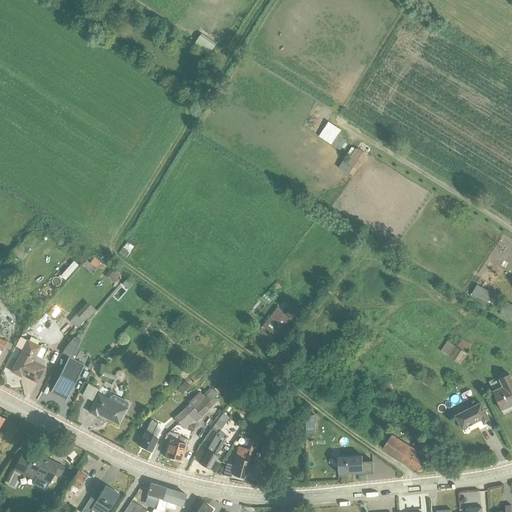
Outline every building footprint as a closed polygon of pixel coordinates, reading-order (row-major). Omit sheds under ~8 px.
[(200,34),(192,45),(207,56),(216,44),(200,34)] [(319,137),(340,151),(347,140),(343,138),(344,137),(339,134),(341,130),(328,122),(319,137)] [(356,149),(355,149),(352,147),(346,156),(349,158),(347,163),(343,161),(338,168),(348,175),(349,174),(353,177),(367,155),(357,148),(356,149)] [(17,246),(12,253),(21,260),(26,254),(25,254),(36,240),(29,234),(18,247),(17,246)] [(127,242),(123,247),(119,253),(126,258),(130,252),(134,247),(127,242)] [(90,264),(97,268),(101,262),(93,257),(90,264)] [(73,261),(60,276),(65,280),(78,266),(73,261)] [(3,262),(0,265),(0,285),(13,271),(3,262)] [(114,270),(108,279),(114,284),(121,275),(114,270)] [(88,302),(70,321),(77,329),(76,329),(78,331),(79,330),(78,329),(78,328),(84,322),(90,317),(96,311),(88,302)] [(511,304),(506,302),(499,314),(511,321),(511,304)] [(52,307),(48,314),(54,319),(55,318),(59,312),(52,307)] [(276,338),(292,318),(277,307),(262,327),(276,338)] [(68,356),(50,392),(66,400),(84,364),(74,359),(79,350),(76,348),(80,340),(79,340),(81,336),(77,334),(75,338),(73,337),(62,353),(68,356)] [(22,350),(11,372),(21,377),(22,375),(37,383),(45,367),(46,364),(45,362),(44,361),(44,360),(42,358),(41,359),(36,356),(41,347),(27,340),(26,341),(20,337),(15,347),(22,350)] [(448,341),(441,351),(459,364),(468,354),(465,352),(470,345),(463,339),(457,347),(448,341)] [(96,364),(95,372),(104,373),(105,365),(96,364)] [(253,377),(253,378),(261,384),(265,377),(266,378),(268,375),(267,375),(267,374),(260,368),(253,377)] [(189,378),(198,387),(200,386),(202,384),(201,382),(197,378),(194,374),(193,374),(189,378)] [(511,379),(510,374),(499,379),(499,380),(490,384),(502,411),(511,406),(511,379)] [(422,384),(427,387),(432,378),(428,375),(422,384)] [(177,389),(179,391),(179,392),(182,394),(189,387),(190,386),(189,384),(186,381),(185,381),(177,389)] [(87,384),(82,396),(93,401),(98,390),(87,384)] [(187,391),(191,395),(197,390),(194,386),(193,385),(187,391)] [(461,392),(465,400),(476,395),(472,387),(461,392)] [(197,406),(212,389),(210,388),(208,389),(203,395),(199,392),(188,403),(189,404),(173,418),(178,424),(178,423),(194,409),(197,406)] [(178,423),(178,424),(184,430),(194,420),(196,423),(215,404),(218,400),(214,396),(216,393),(212,389),(197,406),(194,409),(178,423)] [(287,389),(283,394),(289,400),(293,395),(293,394),(287,389)] [(274,390),(268,393),(272,402),(278,400),(274,390)] [(99,393),(89,412),(96,416),(98,413),(107,418),(119,424),(127,408),(126,408),(128,405),(127,402),(113,395),(110,396),(109,399),(99,393)] [(484,424),(490,421),(481,403),(455,416),(462,430),(470,426),(473,425),(473,424),(482,420),(484,424)] [(208,450),(200,465),(209,470),(228,437),(220,431),(222,427),(223,428),(225,426),(224,426),(229,418),(223,414),(223,413),(220,411),(209,427),(211,428),(216,433),(211,442),(207,449),(208,450)] [(308,416),(304,416),(305,433),(308,432),(316,432),(315,415),(308,416)] [(144,438),(141,445),(144,447),(143,448),(151,452),(157,438),(156,438),(160,429),(158,429),(160,424),(151,420),(145,432),(144,432),(142,437),(144,438)] [(169,440),(164,457),(178,461),(179,461),(181,461),(185,444),(186,445),(188,439),(180,437),(181,435),(169,432),(166,435),(164,438),(164,439),(169,440)] [(383,448),(419,472),(422,471),(428,461),(416,453),(417,451),(392,435),(383,448)] [(244,477),(247,464),(248,463),(250,463),(254,448),(256,449),(258,441),(252,439),(249,439),(246,448),(238,446),(232,466),(236,467),(233,476),(243,479),(244,477)] [(247,464),(244,477),(251,478),(251,479),(253,481),(257,482),(259,480),(260,480),(261,467),(264,467),(265,455),(272,457),(276,442),(265,439),(264,439),(264,440),(261,453),(255,452),(253,465),(248,464),(247,464)] [(54,474),(58,465),(48,460),(47,462),(43,461),(42,460),(43,459),(33,454),(34,452),(33,452),(29,460),(22,457),(21,456),(22,454),(21,454),(13,470),(33,481),(32,484),(46,491),(54,474)] [(363,455),(338,457),(339,474),(354,473),(354,474),(374,473),(373,461),(363,462),(363,455)] [(58,465),(54,474),(60,477),(64,468),(58,465)] [(75,494),(86,476),(78,470),(70,483),(67,481),(64,486),(75,494)] [(148,495),(146,500),(156,506),(158,500),(161,500),(165,488),(164,488),(151,484),(147,495),(148,495)] [(91,509),(95,511),(106,511),(119,494),(105,486),(99,495),(91,509)] [(175,505),(182,507),(185,494),(165,488),(161,500),(158,500),(156,506),(155,510),(153,509),(151,511),(163,511),(166,506),(174,509),(175,505)] [(80,511),(88,511),(91,509),(99,495),(94,492),(94,491),(80,511)] [(148,511),(131,501),(123,511),(148,511)] [(210,511),(212,509),(206,504),(202,502),(195,511),(191,511),(190,511),(210,511)]
